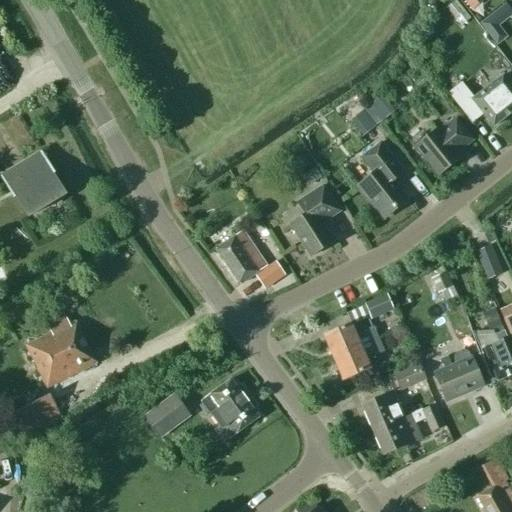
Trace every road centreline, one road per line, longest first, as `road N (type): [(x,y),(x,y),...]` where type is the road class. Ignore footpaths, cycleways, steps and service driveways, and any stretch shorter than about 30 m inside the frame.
road 1 (tertiary): [(240,326),(154,214),(31,0)]
road 2 (residential): [(240,326),(417,231),(511,159)]
road 3 (residential): [(368,502),(511,426)]
road 4 (tertiary): [(331,453),(240,326)]
